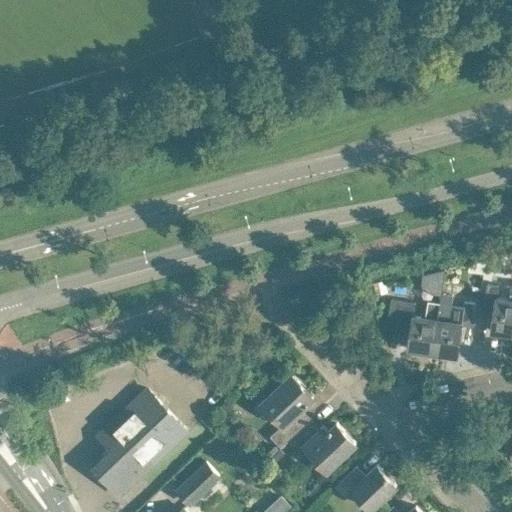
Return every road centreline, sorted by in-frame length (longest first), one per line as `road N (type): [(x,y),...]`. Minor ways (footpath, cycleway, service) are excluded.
road 1 (tertiary): [(511,113),(0,257)]
road 2 (tertiary): [(0,306),(220,242),(511,173)]
road 3 (residential): [(406,433),(311,340)]
road 4 (residential): [(406,433),(427,401),(511,381)]
